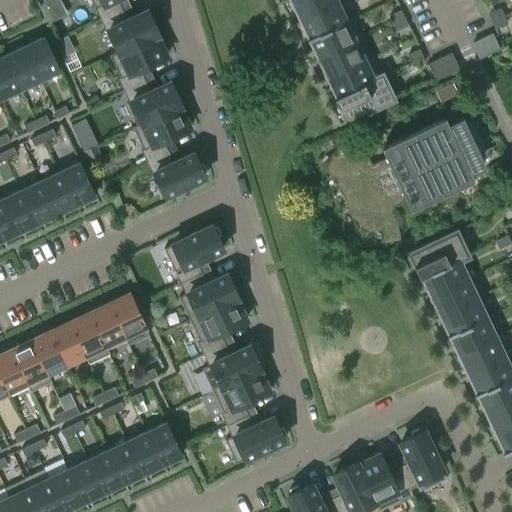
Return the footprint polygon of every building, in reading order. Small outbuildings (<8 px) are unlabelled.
[(61,0),(43,0),(52,18),(66,11),(61,0)] [(90,0),(100,20),(121,9),(117,0),(90,0)] [(337,1),(336,0),(290,0),(290,1),(289,2),(292,9),(294,8),(299,19),(337,1)] [(307,40),(353,18),(352,17),(346,20),(337,1),(299,19),(308,37),(306,38),(307,40)] [(503,16),(499,8),(488,14),(492,21),(503,16)] [(127,20),(121,9),(100,20),(105,31),(108,30),(117,51),(118,52),(155,34),(156,35),(158,34),(147,11),(127,20)] [(389,15),(392,23),(403,18),(400,10),(389,15)] [(506,23),(503,16),(492,21),(495,28),(506,23)] [(362,37),(353,18),(307,40),(307,41),(309,40),(318,58),(362,37)] [(407,25),(403,18),(392,23),(396,30),(407,25)] [(67,33),(55,38),(63,55),(75,49),(67,33)] [(155,34),(118,52),(117,51),(109,55),(119,77),(117,78),(123,91),(145,80),(139,69),(166,57),(156,35),(155,34)] [(498,48),(491,34),(472,43),(478,55),(479,57),(489,52),(498,48)] [(44,37),(24,46),(40,79),(59,70),(44,37)] [(327,78),(372,57),(362,37),(318,58),(323,69),(321,70),(325,77),(326,76),(327,78)] [(24,46),(4,55),(20,88),(40,79),(24,46)] [(422,57),(418,49),(407,54),(411,62),(422,57)] [(457,68),(450,53),(428,64),(435,78),(457,68)] [(4,55),(0,57),(0,97),(0,98),(20,88),(4,55)] [(334,98),(381,76),(372,57),(327,78),(335,96),(334,97),(334,98)] [(392,98),(381,76),(334,98),(340,110),(341,109),(343,111),(347,120),(392,98)] [(145,80),(123,91),(128,102),(126,103),(136,124),(137,125),(178,106),(179,106),(181,105),(170,82),(150,91),(145,80)] [(452,87),(436,95),(440,104),(457,96),(452,87)] [(65,105),(54,110),(57,118),(68,113),(65,105)] [(137,125),(136,124),(132,126),(142,149),(140,150),(146,162),(168,152),(163,140),(189,128),(179,106),(178,106),(137,125)] [(49,122),(45,115),(34,120),(38,127),(49,122)] [(474,180),(468,167),(445,117),(381,147),(387,158),(370,165),(366,158),(360,151),(356,146),(351,140),(325,161),(329,165),(333,170),(338,178),(342,185),(345,190),(348,196),(350,199),(353,207),(358,218),(361,229),(363,237),(364,243),(397,237),(394,222),(389,206),(405,198),(411,209),(474,180)] [(38,127),(34,120),(23,125),(27,132),(38,127)] [(55,136),(52,128),(41,133),(44,141),(55,136)] [(6,133),(0,135),(0,144),(9,140),(6,133)] [(44,141),(41,133),(30,138),(34,146),(44,141)] [(83,151),(82,151),(91,169),(104,163),(96,145),(83,151)] [(2,152),(5,159),(16,154),(13,147),(2,152)] [(168,152),(146,162),(152,174),(154,173),(165,195),(204,177),(203,173),(206,172),(202,163),(198,165),(193,153),(173,163),(168,152)] [(79,162),(59,171),(75,204),(95,195),(79,162)] [(59,171),(40,181),(55,214),(75,204),(59,171)] [(40,181),(20,190),(36,223),(55,214),(40,181)] [(20,190),(0,199),(16,232),(36,223),(20,190)] [(0,199),(0,239),(16,232),(0,199)] [(163,248),(179,282),(201,272),(196,261),(222,249),(217,237),(220,235),(216,226),(213,228),(211,225),(163,248)] [(413,265),(419,277),(466,255),(455,232),(410,253),(415,264),(413,265)] [(510,243),(506,236),(495,241),(499,248),(510,243)] [(466,256),(466,255),(419,277),(419,278),(421,277),(430,295),(468,277),(459,259),(466,256)] [(201,272),(179,282),(179,283),(184,294),(178,297),(189,319),(235,298),(237,297),(226,274),(206,283),(201,272)] [(468,277),(430,295),(430,297),(429,297),(432,305),(434,304),(439,315),(477,297),(468,277)] [(129,294),(108,304),(124,336),(144,326),(129,294)] [(477,297),(439,315),(448,333),(446,334),(447,335),(486,317),(477,297)] [(203,354),(224,344),(219,333),(245,320),(240,311),(241,310),(235,298),(189,319),(199,341),(197,342),(203,354)] [(124,336),(108,304),(89,313),(104,345),(124,336)] [(104,345),(89,313),(69,322),(85,354),(104,345)] [(458,354),(496,336),(486,317),(447,335),(447,336),(449,336),(458,354)] [(85,354),(69,322),(50,331),(65,364),(85,354)] [(65,364),(50,331),(30,341),(46,373),(65,364)] [(505,356),(496,336),(458,354),(458,355),(457,356),(460,363),(462,362),(467,373),(505,356)] [(46,373),(30,341),(11,350),(26,382),(46,373)] [(224,344),(203,354),(208,365),(201,368),(212,391),(258,369),(258,370),(260,369),(254,355),(253,355),(249,345),(229,355),(224,344)] [(11,350),(0,354),(0,377),(7,391),(26,382),(11,350)] [(511,370),(505,356),(467,373),(476,392),(474,393),(474,394),(511,376),(511,370)] [(153,368),(141,373),(145,382),(157,376),(153,368)] [(258,369),(212,391),(222,412),(220,413),(226,425),(247,415),(242,404),(268,392),(263,382),(264,382),(258,370),(258,369)] [(145,382),(141,373),(130,379),(134,387),(145,382)] [(511,399),(511,376),(474,394),(475,395),(477,394),(485,413),(511,399)] [(118,395),(114,386),(102,392),(106,400),(118,395)] [(106,400),(102,392),(91,397),(95,406),(106,400)] [(144,401),(140,392),(129,397),(133,406),(144,401)] [(511,423),(511,399),(485,413),(491,424),(489,424),(493,432),(494,431),(495,432),(511,423)] [(124,410),(120,401),(109,406),(113,415),(124,410)] [(79,413),(75,405),(63,410),(67,419),(79,413)] [(113,415),(109,406),(99,412),(103,420),(113,415)] [(67,419),(63,410),(52,416),(56,424),(67,419)] [(252,426),(247,415),(226,425),(231,436),(224,440),(235,463),(283,440),(282,437),(285,435),(281,427),(278,428),(272,417),(252,426)] [(81,420),(70,425),(74,433),(85,428),(81,420)] [(146,431),(162,464),(181,455),(166,422),(146,431)] [(40,432),(36,423),(24,429),(28,437),(40,432)] [(511,423),(495,432),(503,450),(502,451),(503,454),(511,449),(511,423)] [(74,433),(70,425),(60,430),(64,439),(74,433)] [(398,467),(408,488),(420,483),(419,480),(442,470),(435,455),(436,454),(431,445),(430,445),(423,430),(420,432),(419,428),(410,432),(412,436),(400,441),(409,461),(398,467)] [(28,437),(24,429),(13,434),(17,443),(28,437)] [(126,441),(142,474),(162,464),(146,431),(126,441)] [(46,447),(42,438),(31,443),(35,452),(46,447)] [(107,450),(122,483),(142,474),(126,441),(107,450)] [(35,452),(31,443),(20,448),(25,457),(35,452)] [(107,450),(87,459),(102,492),(122,483),(107,450)] [(355,463),(374,502),(396,492),(397,494),(408,488),(398,467),(387,472),(379,454),(357,464),(356,462),(355,463)] [(67,469),(83,502),(102,492),(87,459),(67,469)] [(331,499),(337,511),(352,511),(374,502),(355,463),(333,473),(342,493),(331,499)] [(67,469),(47,478),(63,511),(83,502),(67,469)] [(47,478),(28,487),(39,511),(60,511),(63,511),(47,478)] [(337,511),(331,499),(320,504),(311,484),(299,489),(297,486),(288,490),(290,493),(287,495),(295,511),(337,511)] [(39,511),(28,487),(8,497),(15,511),(39,511)] [(15,511),(8,497),(0,500),(0,511),(15,511)] [(383,511),(397,511),(397,503),(383,505),(383,511)]
